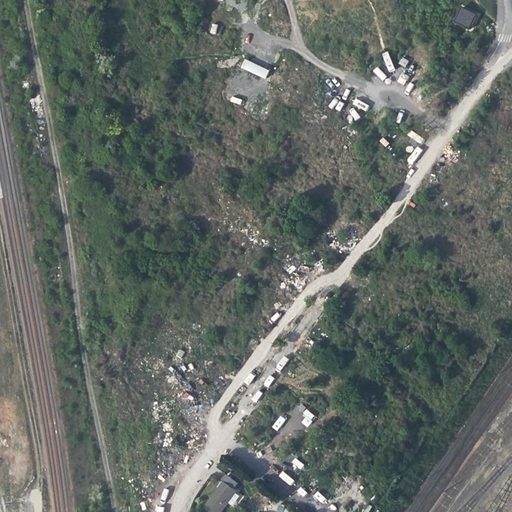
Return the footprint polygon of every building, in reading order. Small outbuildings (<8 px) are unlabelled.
[(454,21),(469,28),(475,14),(460,7),(454,21)] [(265,78),(269,70),(244,60),(240,68),(265,78)] [(307,411),(301,423),(309,426),(314,414),(307,411)] [(215,492),(224,480),(233,488),(238,482),(226,472),(217,485),(213,490),(215,492)] [(215,492),(204,507),(210,511),(220,511),(237,490),(233,488),(224,480),(215,492)]
